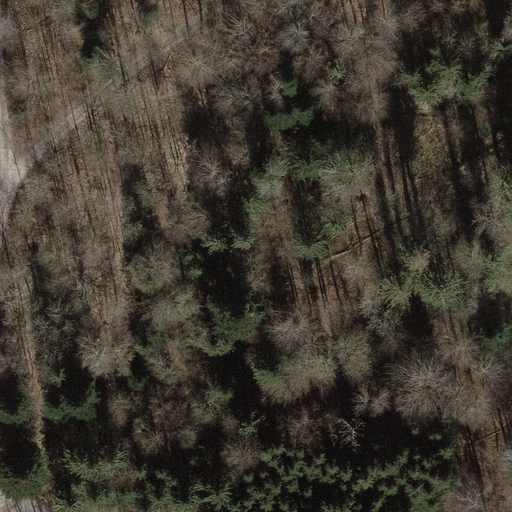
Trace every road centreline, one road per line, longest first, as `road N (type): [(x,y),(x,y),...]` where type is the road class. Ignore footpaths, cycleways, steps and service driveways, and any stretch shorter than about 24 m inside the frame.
road 1 (track): [(223,0),(8,181)]
road 2 (track): [(0,91),(8,181),(0,214)]
